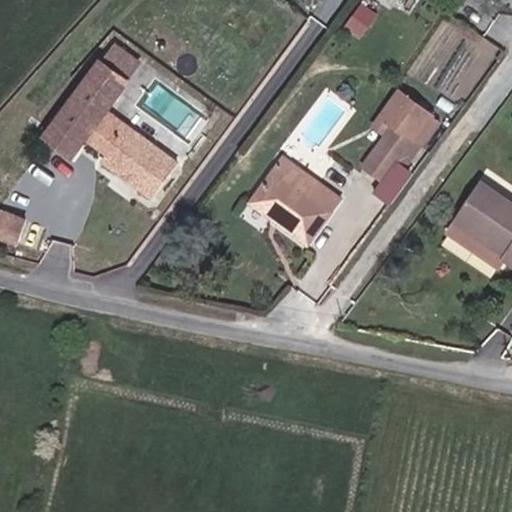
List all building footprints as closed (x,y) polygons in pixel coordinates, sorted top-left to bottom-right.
[(365,34),(378,10),(362,1),(349,26),(365,34)] [(120,86),(93,66),(38,141),(65,161),(82,137),(104,153),(95,165),(126,184),(145,203),(170,169),(98,115),(120,86)] [(397,169),(408,178),(414,146),(430,122),(399,98),(380,122),(394,134),(387,143),(367,169),(385,184),(397,169)] [(387,143),(394,134),(380,122),(372,132),(387,143)] [(414,146),(408,178),(425,155),(420,151),(438,128),(430,122),(414,146)] [(277,161),(269,173),(284,184),(293,172),(277,161)] [(397,193),(408,178),(397,169),(385,184),(397,193)] [(284,184),(302,197),(311,185),(293,172),(284,184)] [(265,210),(284,184),(269,173),(250,200),(265,210)] [(265,210),(276,219),(272,226),(302,247),(335,202),(311,185),(302,197),(284,184),(265,210)] [(511,209),(479,187),(454,223),(502,257),(497,263),(511,273),(511,209)] [(260,217),(265,210),(250,200),(245,206),(260,217)] [(0,217),(0,234),(21,239),(27,213),(2,207),(0,217)] [(265,210),(260,217),(272,226),(276,219),(265,210)] [(449,229),(497,263),(502,257),(454,223),(449,229)]
